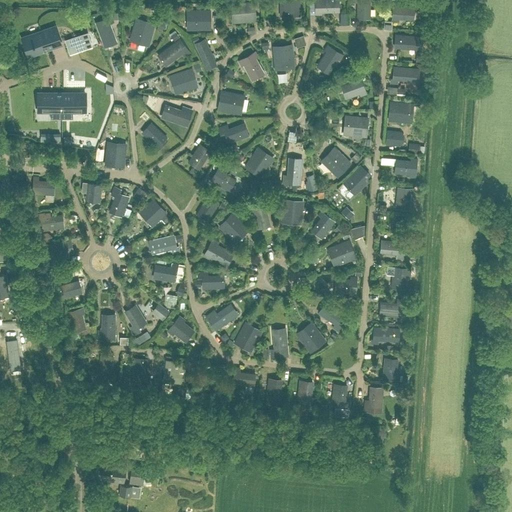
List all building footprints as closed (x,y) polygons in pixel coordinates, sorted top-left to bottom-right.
[(278,0),(279,13),(298,12),(297,0),(278,0)] [(313,0),(314,15),(321,15),(321,12),(336,12),(335,0),(313,0)] [(369,19),(368,0),(349,0),(349,1),(356,1),(356,18),(369,19)] [(255,19),(253,1),(234,3),(235,18),(247,18),(247,20),(255,19)] [(413,20),(414,6),(399,5),(399,2),(392,2),(390,20),(397,21),(398,18),(413,20)] [(189,29),(209,29),(209,10),(189,10),(189,29)] [(103,42),(115,38),(109,23),(113,22),(110,15),(95,21),(103,42)] [(148,42),(153,23),(136,18),(130,37),(148,42)] [(163,29),(166,21),(159,19),(157,27),(163,29)] [(54,26),(23,37),(24,42),(26,46),(29,45),(32,44),(33,47),(35,53),(44,50),(43,49),(47,47),(47,48),(54,46),(53,43),(59,41),(57,35),(54,26)] [(174,41),(179,37),(175,31),(169,34),(174,41)] [(87,32),(76,35),(80,49),(91,45),(87,32)] [(420,53),(420,48),(418,48),(419,36),(394,34),(393,47),(413,48),(413,52),(420,53)] [(183,56),(189,52),(179,39),(158,55),(165,65),(181,53),(183,56)] [(203,39),(194,44),(208,68),(216,63),(203,39)] [(274,66),(292,64),(293,64),(291,44),(272,46),(274,66)] [(339,60),(342,54),(327,44),(323,50),(325,51),(317,64),(328,71),(337,59),(339,60)] [(261,70),(254,57),(256,56),(253,51),(238,59),(241,65),(243,63),(249,74),(255,70),(257,73),(261,70)] [(348,65),(356,58),(352,53),(344,59),(348,65)] [(423,62),(424,55),(416,54),(415,61),(423,62)] [(195,71),(202,69),(199,62),(193,64),(195,71)] [(417,81),(418,68),(393,66),(392,78),(390,78),(389,82),(397,83),(397,79),(417,81)] [(231,77),(235,70),(229,67),(225,73),(231,77)] [(178,91),(197,85),(191,68),(173,74),(178,91)] [(359,96),(366,93),(359,76),(353,78),(354,81),(340,86),(344,99),(358,94),(359,96)] [(41,93),(41,110),(50,110),(50,118),(61,118),(61,91),(56,91),(56,93),(41,93)] [(61,91),(61,118),(73,118),(73,110),(81,110),(81,93),(66,93),(67,91),(61,91)] [(237,110),(240,95),(221,91),(217,109),(225,110),(226,108),(237,110)] [(389,101),(387,120),(407,122),(411,122),(413,103),(409,103),(389,101)] [(181,111),(168,106),(164,117),(186,125),(192,110),(182,107),(181,111)] [(143,118),(150,122),(153,117),(147,113),(143,118)] [(365,136),(367,117),(347,115),(345,134),(365,136)] [(114,127),(117,121),(111,118),(108,124),(114,127)] [(166,140),(164,139),(166,137),(151,123),(143,132),(153,142),(156,139),(162,144),(166,140)] [(246,131),(243,123),(228,128),(227,125),(219,128),(221,133),(225,132),(228,141),(240,137),(239,134),(246,131)] [(398,144),(399,144),(403,141),(404,135),(400,131),(399,131),(387,130),(386,143),(398,144)] [(63,136),(63,144),(71,144),(71,136),(63,136)] [(418,153),(419,143),(409,142),(408,152),(418,153)] [(210,156),(213,152),(199,143),(188,160),(198,167),(207,153),(210,156)] [(219,151),(222,146),(218,143),(214,148),(219,151)] [(123,166),(124,158),(121,157),(123,146),(107,144),(105,164),(123,166)] [(103,159),(104,148),(97,148),(96,159),(103,159)] [(337,176),(350,162),(336,148),(323,162),(337,176)] [(261,176),(272,160),(259,151),(252,160),(250,159),(246,165),(261,176)] [(355,162),(360,156),(356,151),(350,157),(355,162)] [(299,184),(301,158),(288,157),(286,177),(282,176),(282,185),(287,185),(287,183),(299,184)] [(415,177),(416,158),(410,158),(409,160),(394,159),(393,172),(408,174),(408,176),(415,177)] [(227,191),(234,180),(221,171),(223,168),(219,165),(210,179),(227,191)] [(354,193),(366,182),(363,179),(368,174),(360,165),(343,182),(354,193)] [(308,182),(305,183),(307,191),(317,188),(313,174),(306,176),(308,182)] [(52,194),(53,182),(37,181),(37,177),(33,176),(32,193),(52,194)] [(82,190),(87,191),(86,200),(97,201),(99,184),(83,182),(82,190)] [(120,216),(121,216),(128,196),(118,193),(120,189),(114,186),(110,195),(114,197),(108,211),(120,216)] [(143,197),(147,192),(138,186),(132,194),(139,199),(142,196),(143,197)] [(413,193),(413,188),(397,186),(395,207),(407,208),(409,193),(413,193)] [(256,228),(268,225),(269,225),(264,206),(268,205),(266,198),(262,199),(262,201),(251,204),(256,228)] [(154,224),(165,213),(152,199),(140,210),(154,224)] [(207,219),(218,202),(212,199),(209,203),(204,200),(196,213),(207,219)] [(300,221),(302,201),(283,199),(281,219),(300,221)] [(237,215),(243,209),(239,205),(233,210),(237,215)] [(348,218),(354,212),(346,205),(340,211),(348,218)] [(320,237),(333,221),(320,210),(317,214),(320,217),(310,229),(320,237)] [(232,240),(246,227),(231,212),(218,226),(232,240)] [(35,214),(37,231),(42,230),(63,227),(61,215),(45,217),(45,213),(39,214),(35,214)] [(405,231),(406,218),(393,216),(392,229),(405,231)] [(339,232),(343,226),(338,222),(334,228),(339,232)] [(355,239),(364,235),(364,224),(350,228),(355,239)] [(39,242),(52,240),(51,236),(48,232),(38,233),(39,242)] [(175,247),(173,235),(148,241),(151,253),(170,249),(171,253),(178,251),(177,246),(175,247)] [(226,258),(223,256),(226,249),(217,244),(218,242),(213,239),(204,255),(209,258),(210,255),(223,263),(226,258)] [(336,265),(355,257),(348,239),(329,247),(336,265)] [(404,259),(405,252),(401,252),(402,241),(381,239),(380,252),(395,254),(395,258),(404,259)] [(71,253),(69,240),(44,244),(47,257),(71,253)] [(173,281),(176,264),(171,263),(170,267),(154,265),(152,277),(173,281)] [(409,273),(410,268),(393,266),(390,287),(403,288),(405,273),(409,273)] [(207,275),(207,271),(197,271),(197,278),(201,278),(202,288),(223,287),(223,274),(207,275)] [(355,295),(357,277),(350,276),(349,279),(334,277),(333,291),(348,292),(348,295),(355,295)] [(63,297),(67,296),(80,293),(77,280),(64,284),(60,285),(63,297)] [(182,295),(184,288),(178,286),(175,292),(182,295)] [(400,316),(401,299),(396,299),(396,303),(380,302),(379,314),(400,316)] [(338,330),(340,327),(340,326),(339,325),(345,315),(325,301),(317,312),(334,323),(332,326),(338,330)] [(162,317),(167,310),(158,303),(152,310),(162,317)] [(133,334),(139,331),(137,328),(146,322),(135,304),(124,311),(132,324),(129,326),(133,334)] [(235,315),(228,305),(217,313),(214,310),(206,315),(216,328),(235,315)] [(84,325),(81,314),(84,313),(83,307),(64,311),(66,317),(69,317),(73,331),(78,330),(77,327),(84,325)] [(114,335),(114,314),(101,314),(101,329),(97,329),(97,339),(103,339),(103,335),(114,335)] [(179,315),(168,329),(172,333),(174,331),(185,340),(193,330),(182,321),(184,319),(179,315)] [(62,327),(69,325),(67,318),(61,320),(62,327)] [(250,351),(260,333),(243,324),(233,342),(250,351)] [(309,351),(324,340),(312,324),(297,335),(309,351)] [(397,341),(398,328),(373,326),(372,338),(370,338),(370,343),(377,343),(377,339),(397,341)] [(164,337),(168,333),(162,329),(159,333),(164,337)] [(335,338),(338,333),(332,329),(329,333),(335,338)] [(270,356),(287,355),(285,331),(272,332),(274,348),(270,348),(270,356)] [(135,345),(141,341),(137,336),(131,339),(135,345)] [(12,347),(6,348),(9,367),(23,365),(19,342),(11,343),(12,347)] [(73,362),(83,361),(82,353),(72,353),(73,362)] [(115,377),(116,372),(112,372),(113,356),(100,355),(98,376),(107,376),(114,377),(115,377)] [(398,380),(399,379),(399,375),(395,374),(397,358),(384,357),(382,378),(398,380)] [(149,380),(149,375),(145,374),(146,359),(134,358),(132,379),(149,380)] [(184,382),(185,365),(165,363),(164,383),(174,383),(175,381),(184,382)] [(253,386),(255,374),(255,373),(239,372),(239,368),(234,367),(232,384),(253,386)] [(217,389),(219,376),(206,374),(204,387),(217,389)] [(106,387),(114,387),(114,377),(107,376),(106,387)] [(282,406),(283,399),(279,399),(281,379),(268,378),(265,402),(277,404),(277,406),(282,406)] [(314,402),(314,397),(310,397),(312,381),(299,380),(297,400),(314,402)] [(348,406),(348,401),(344,400),(346,385),(333,383),(331,404),(348,406)] [(381,408),(382,387),(369,386),(368,402),(364,401),(364,411),(370,411),(370,407),(381,408)] [(336,406),(335,414),(348,415),(349,407),(336,406)] [(123,481),(125,465),(103,462),(101,477),(109,478),(109,479),(123,481)] [(143,484),(145,464),(131,462),(129,482),(143,484)] [(130,495),(132,485),(120,483),(119,493),(130,495)]
